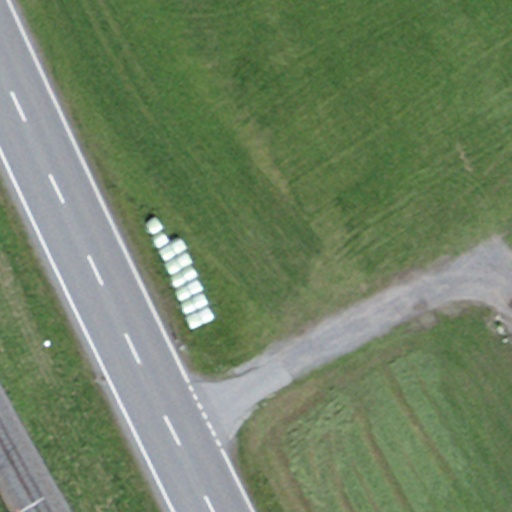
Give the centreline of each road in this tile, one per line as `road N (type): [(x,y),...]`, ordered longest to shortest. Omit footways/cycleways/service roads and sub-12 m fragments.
road 1 (primary): [(0,62),(214,511)]
road 2 (track): [(170,423),(389,312),(454,294),(487,293),(511,306)]
